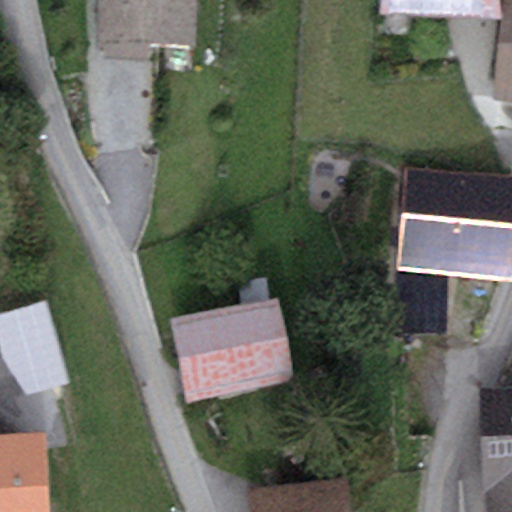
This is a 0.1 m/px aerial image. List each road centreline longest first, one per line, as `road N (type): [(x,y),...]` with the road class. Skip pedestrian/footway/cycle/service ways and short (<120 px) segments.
road 1 (residential): [(202,511),(148,325),(58,157),(13,0)]
road 2 (residential): [(511,300),(444,465),(440,511)]
